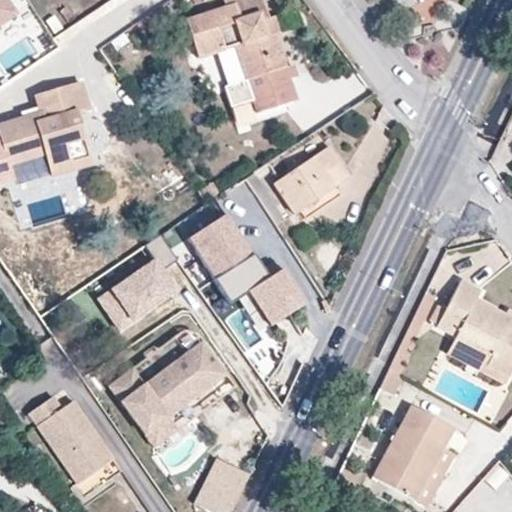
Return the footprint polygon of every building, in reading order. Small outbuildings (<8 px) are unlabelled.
[(0,0),(0,21),(13,13),(4,0),(0,0)] [(267,38),(261,22),(268,19),(261,0),(202,0),(203,2),(209,0),(233,0),(235,6),(226,9),(185,22),(198,59),(234,47),(245,82),(256,114),(264,112),(296,102),(289,80),(285,69),(274,36),(267,38)] [(235,6),(233,0),(223,0),(226,9),(235,6)] [(279,34),(273,18),(268,19),(261,22),(267,38),(274,36),(279,34)] [(296,78),(292,66),(285,69),(289,80),(296,78)] [(90,162),(77,120),(74,110),(85,107),(88,106),(80,81),(35,95),(39,111),(0,122),(0,134),(0,136),(8,162),(45,151),(52,173),(90,162)] [(264,112),(256,114),(245,82),(225,89),(231,108),(234,107),(242,132),(256,128),(254,123),(266,119),(264,112)] [(88,117),(85,107),(74,110),(77,120),(88,117)] [(8,162),(0,136),(0,135),(0,186),(14,182),(8,162)] [(293,215),(348,177),(326,147),(271,184),(293,215)] [(282,220),(252,174),(244,179),(275,226),(282,220)] [(263,274),(226,214),(184,239),(222,302),(244,288),(266,325),(302,304),(278,265),(263,274)] [(157,236),(144,244),(159,269),(173,261),(157,236)] [(172,292),(149,261),(96,298),(118,330),(172,292)] [(504,384),(511,369),(511,320),(509,319),(503,316),(474,301),(479,292),(460,281),(445,310),(436,306),(429,321),(437,325),(436,327),(455,338),(446,354),(504,384)] [(415,337),(435,297),(426,293),(392,362),(403,367),(417,338),(415,337)] [(511,320),(511,312),(507,310),(503,316),(509,319),(511,320)] [(167,418),(225,375),(201,343),(145,386),(132,369),(108,387),(150,443),(173,426),(167,418)] [(398,377),(403,367),(392,362),(388,371),(398,377)] [(393,396),(402,379),(398,377),(388,371),(379,390),(393,396)] [(100,445),(70,403),(59,411),(50,398),(26,415),(75,486),(95,472),(100,445)] [(447,440),(453,430),(410,406),(371,478),(426,508),(444,475),(432,469),(443,449),(447,440)] [(154,448),(177,431),(173,426),(150,443),(154,448)] [(369,451),(373,443),(357,435),(353,443),(369,451)] [(0,462),(13,453),(7,445),(0,449),(0,462)] [(111,461),(100,445),(95,472),(111,461)] [(444,475),(454,455),(443,449),(432,469),(444,475)] [(210,511),(229,511),(247,476),(215,460),(193,503),(210,511)]
